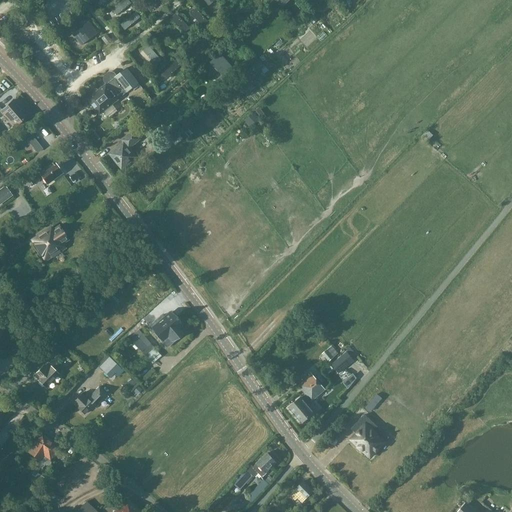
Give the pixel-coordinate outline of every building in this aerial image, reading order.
[(72,34),(81,45),(98,33),(89,21),(72,34)] [(107,34),(102,38),(106,44),(111,40),(107,34)] [(220,53),(210,62),(222,74),(217,79),(221,83),(235,70),(220,53)] [(138,84),(126,68),(117,76),(114,73),(108,72),(104,76),(103,81),(106,84),(98,91),(97,90),(95,89),(94,90),(94,92),(95,93),(87,99),(92,105),(92,108),(95,109),(99,115),(118,100),(116,97),(124,91),(126,93),(138,84)] [(1,111),(15,127),(26,117),(13,101),(1,111)] [(137,158),(129,149),(141,139),(131,128),(126,133),(127,134),(121,140),(122,142),(121,143),(122,143),(108,155),(122,171),(137,158)] [(95,133),(91,136),(96,142),(100,139),(95,133)] [(32,136),(26,140),(34,150),(39,146),(32,136)] [(46,184),(61,173),(53,162),(29,180),(29,181),(32,184),(32,185),(42,178),(46,184)] [(0,189),(0,203),(12,195),(5,186),(0,189)] [(58,246),(67,240),(59,227),(53,231),(51,228),(32,240),(46,262),(52,258),(51,257),(61,250),(58,246)] [(149,325),(162,340),(164,338),(166,337),(170,342),(174,339),(182,333),(177,327),(180,325),(175,320),(176,319),(175,318),(174,318),(170,313),(164,318),(162,319),(160,316),(149,325)] [(281,337),(278,335),(272,342),(274,344),(281,337)] [(132,342),(141,352),(143,355),(153,347),(144,337),(140,341),(137,337),(132,342)] [(42,355),(53,367),(62,358),(56,352),(61,347),(55,341),(42,355)] [(321,354),(328,362),(337,354),(330,346),(321,354)] [(330,365),(337,373),(348,363),(341,356),(330,365)] [(117,376),(122,371),(109,358),(99,368),(109,377),(113,372),(117,376)] [(51,383),(59,375),(50,367),(46,371),(42,367),(35,374),(39,378),(37,380),(45,388),(50,382),(51,383)] [(311,374),(298,386),(306,394),(312,401),(325,390),(311,374)] [(357,378),(353,374),(342,383),(348,389),(357,378)] [(131,380),(126,385),(130,389),(135,384),(131,380)] [(137,386),(132,391),(136,394),(141,390),(137,386)] [(99,387),(95,392),(87,400),(81,394),(72,403),(84,414),(89,409),(90,410),(95,404),(97,406),(103,400),(103,399),(107,395),(99,387)] [(301,398),(289,408),(302,423),(314,413),(308,406),(307,406),(312,402),(312,401),(306,394),(301,398)] [(364,415),(351,429),(356,434),(351,440),(358,447),(362,451),(370,458),(384,443),(374,433),(378,428),(364,415)] [(27,453),(36,459),(50,440),(41,433),(27,453)] [(50,440),(36,459),(40,462),(44,456),(50,460),(59,446),(50,440)] [(261,476),(276,463),(267,453),(253,467),(251,466),(238,480),(234,484),(239,490),(243,486),(256,471),(261,476)] [(33,470),(30,474),(43,483),(46,479),(37,473),(33,470)] [(263,480),(248,498),(252,502),(268,484),(267,484),(265,482),(263,480)] [(294,500),(297,498),(302,503),(313,492),(303,482),(289,496),(294,500)] [(141,511),(125,499),(114,511),(141,511)] [(78,510),(75,511),(88,511),(92,508),(85,501),(78,509),(78,510)] [(474,511),(465,503),(457,511),(474,511)]
